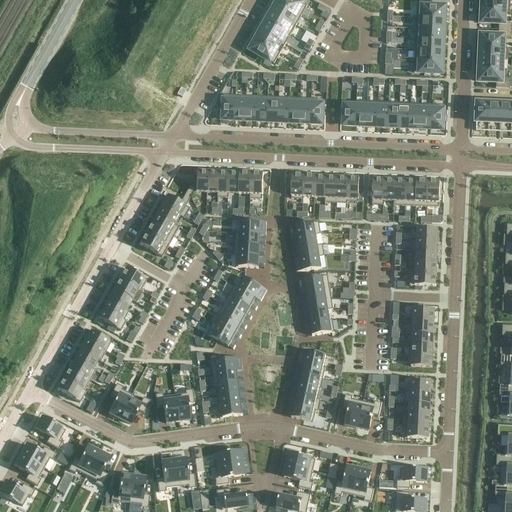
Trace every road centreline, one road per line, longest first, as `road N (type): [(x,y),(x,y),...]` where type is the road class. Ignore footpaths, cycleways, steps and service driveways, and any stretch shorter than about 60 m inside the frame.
road 1 (residential): [(164,151),(460,166)]
road 2 (residential): [(448,453),(460,166)]
road 3 (residential): [(459,151),(173,137)]
road 4 (residential): [(164,151),(29,389)]
road 5 (residential): [(29,389),(134,444),(248,426)]
road 6 (residential): [(281,427),(371,450),(448,453)]
road 7 (residential): [(173,137),(251,0)]
road 8 (tertiary): [(13,137),(35,147),(164,151)]
road 9 (residential): [(462,0),(459,151)]
road 10 (tertiary): [(173,137),(30,124)]
